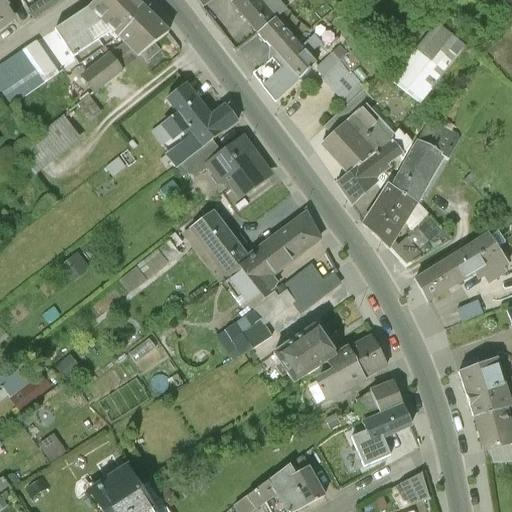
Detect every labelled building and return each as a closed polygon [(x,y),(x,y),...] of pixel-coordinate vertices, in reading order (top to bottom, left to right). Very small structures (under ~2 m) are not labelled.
[(0,0),(0,30),(14,20),(0,0)] [(146,10),(136,0),(101,0),(89,12),(60,31),(74,53),(77,50),(82,56),(86,53),(112,34),(116,37),(146,10)] [(196,0),(202,7),(210,0),(235,0),(236,0),(232,3),(258,36),(277,20),(261,2),(259,0),(196,0)] [(276,0),(264,0),(261,2),(277,20),(286,12),(276,0)] [(168,33),(146,10),(116,37),(138,61),(142,57),(156,44),(168,33)] [(277,20),(258,36),(285,69),(297,83),(317,67),(310,59),(302,49),(277,20)] [(464,49),(436,28),(392,84),(419,105),(464,49)] [(68,54),(54,34),(22,57),(42,88),(61,76),(56,70),(71,59),(68,54)] [(315,37),(302,49),(310,59),(322,46),(315,37)] [(162,52),(156,44),(142,57),(147,63),(162,52)] [(315,71),(323,83),(340,68),(335,63),(344,55),(339,49),(315,71)] [(91,60),(86,53),(82,56),(75,60),(80,68),(91,60)] [(42,88),(22,57),(0,70),(0,100),(7,111),(42,88)] [(124,74),(113,58),(83,79),(94,95),(124,74)] [(323,83),(347,107),(362,92),(340,68),(323,83)] [(297,83),(285,69),(265,86),(278,103),(297,83)] [(210,117),(188,88),(166,105),(176,118),(187,133),(190,137),(201,152),(211,144),(236,125),(222,108),(210,117)] [(326,126),(334,135),(364,107),(370,101),(362,92),(347,107),(326,126)] [(321,147),(347,175),(357,167),(358,169),(375,156),(389,143),(393,139),(364,107),(334,135),(321,147)] [(187,133),(176,118),(162,128),(174,143),(187,133)] [(84,145),(65,120),(19,156),(39,181),(84,145)] [(201,152),(190,137),(165,155),(175,170),(201,152)] [(233,205),(272,178),(245,141),(221,158),(207,168),(233,205)] [(389,143),(375,156),(385,169),(386,168),(389,164),(402,155),(394,144),(392,146),(389,143)] [(417,143),(391,186),(419,205),(444,157),(417,143)] [(201,152),(175,170),(181,177),(189,172),(192,176),(195,177),(207,168),(221,158),(211,144),(201,152)] [(357,167),(347,175),(336,183),(352,205),(379,184),(376,180),(388,170),(386,168),(385,169),(375,156),(358,169),(357,167)] [(391,186),(389,184),(364,222),(362,224),(390,249),(393,243),(406,224),(419,205),(391,186)] [(434,221),(419,205),(406,224),(415,234),(434,221)] [(190,231),(227,277),(249,261),(213,214),(190,231)] [(294,265),(321,244),(306,216),(275,241),(294,265)] [(408,238),(423,258),(448,244),(450,243),(434,221),(415,234),(408,239),(408,238)] [(485,268),(474,274),(479,282),(485,279),(487,283),(505,272),(503,268),(509,265),(489,232),(470,243),(485,268)] [(393,243),(390,249),(406,268),(423,258),(408,238),(398,247),(393,243)] [(294,265),(275,241),(249,261),(227,277),(252,311),(278,291),(282,289),(275,279),(294,265)] [(179,255),(169,242),(121,282),(131,294),(179,255)] [(470,243),(445,259),(460,283),(474,274),(485,268),(470,243)] [(88,266),(76,254),(63,266),(74,279),(88,266)] [(415,278),(430,302),(460,283),(445,259),(415,278)] [(311,266),(284,287),(295,302),(323,281),(311,266)] [(295,302),(293,303),(301,314),(342,284),(334,273),(323,281),(295,302)] [(259,321),(263,326),(293,303),(295,302),(284,287),(282,289),(278,291),(252,311),(259,321)] [(464,323),(479,317),(473,302),(458,308),(464,323)] [(58,316),(53,310),(44,317),(49,323),(58,316)] [(252,311),(234,323),(241,334),(259,321),(252,311)] [(263,326),(259,321),(241,334),(251,349),(271,337),(263,326)] [(241,334),(234,323),(213,336),(228,359),(229,358),(232,362),(251,349),(241,334)] [(328,365),(336,360),(334,357),(315,330),(304,338),(281,354),(277,357),(296,386),(328,365)] [(388,370),(372,341),(351,353),(367,382),(388,370)] [(334,357),(336,360),(328,365),(334,376),(315,387),(326,407),(367,382),(351,353),(347,349),(334,357)] [(459,372),(474,416),(511,405),(511,399),(510,394),(499,359),(459,372)] [(52,390),(43,378),(12,402),(21,414),(52,390)] [(373,396),(381,417),(404,408),(394,384),(372,393),(373,396)] [(381,417),(373,396),(357,402),(366,423),(381,417)] [(511,405),(474,416),(484,454),(511,446),(511,405)] [(366,423),(362,425),(371,445),(412,428),(404,408),(381,417),(366,423)] [(361,422),(333,433),(343,457),(371,445),(362,425),(361,422)] [(314,451),(322,466),(343,457),(333,433),(314,451)] [(50,439),(40,446),(53,462),(62,455),(50,439)] [(295,478),(289,466),(268,482),(275,496),(284,511),(298,511),(324,497),(309,469),(295,478)] [(154,511),(125,469),(90,492),(103,511),(154,511)] [(423,476),(393,491),(401,509),(410,504),(430,499),(423,476)] [(42,482),(26,494),(32,503),(49,492),(42,482)] [(252,511),(275,496),(268,482),(234,508),(237,511),(252,511)] [(387,508),(382,498),(375,501),(379,511),(387,508)]
